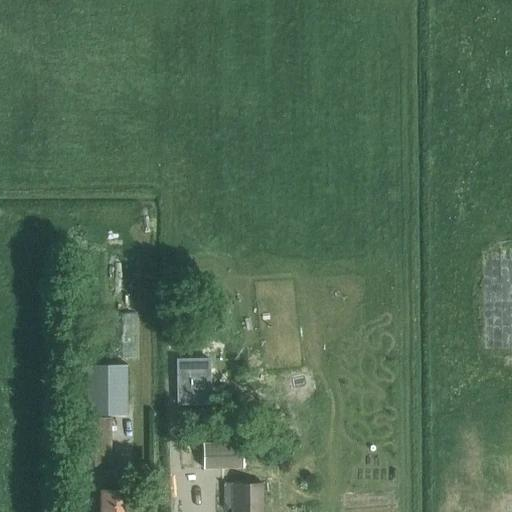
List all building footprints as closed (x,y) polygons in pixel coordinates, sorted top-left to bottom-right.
[(127,366),(91,366),(90,415),(127,415),(127,366)] [(76,466),(110,466),(110,418),(76,418),(76,466)] [(179,440),(197,440),(197,426),(179,427),(179,440)] [(243,443),(202,445),(204,470),(244,468),(243,443)] [(261,511),(262,483),(222,484),(223,509),(227,509),(227,511),(261,511)] [(128,511),(128,490),(100,491),(99,511),(128,511)]
